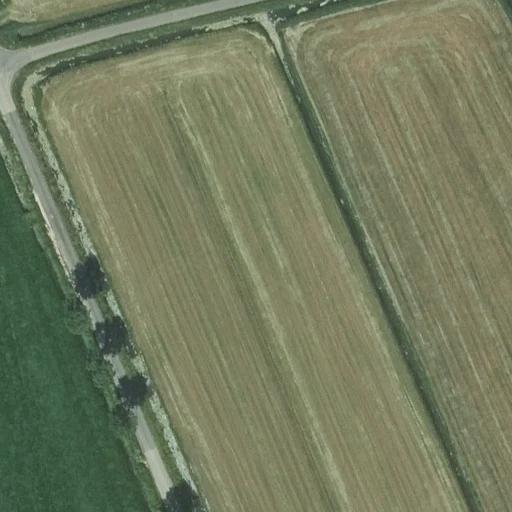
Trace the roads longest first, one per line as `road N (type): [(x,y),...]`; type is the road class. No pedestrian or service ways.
road 1 (unclassified): [(175,511),(0,93)]
road 2 (unclassified): [(0,63),(242,0)]
